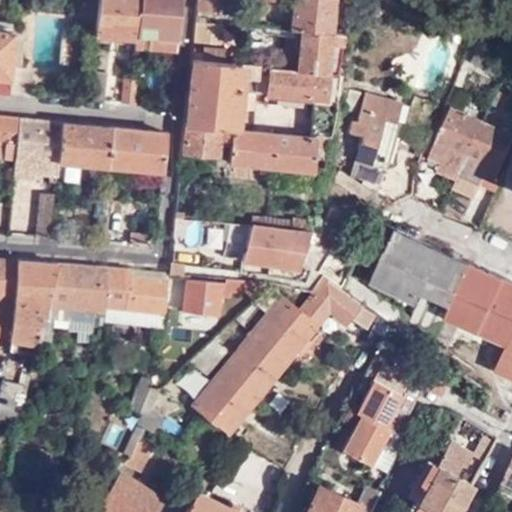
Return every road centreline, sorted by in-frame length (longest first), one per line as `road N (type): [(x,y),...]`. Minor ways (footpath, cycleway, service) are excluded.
road 1 (residential): [(0,246),(162,256),(176,122)]
road 2 (residential): [(176,122),(0,104)]
road 3 (residential): [(176,122),(191,0)]
road 4 (residential): [(401,212),(511,261)]
